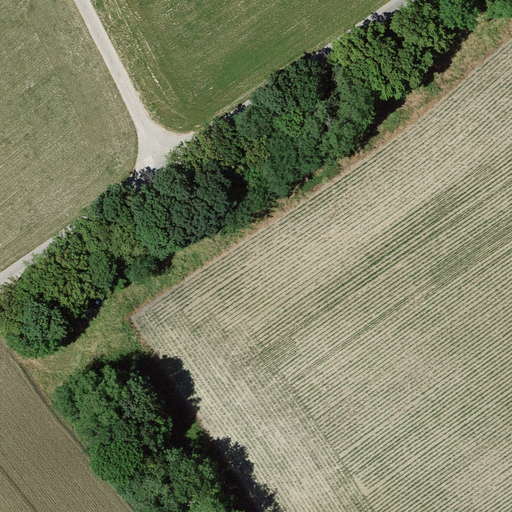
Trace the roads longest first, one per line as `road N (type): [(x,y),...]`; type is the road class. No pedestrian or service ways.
road 1 (residential): [(0,280),(401,0)]
road 2 (track): [(79,0),(162,166)]
